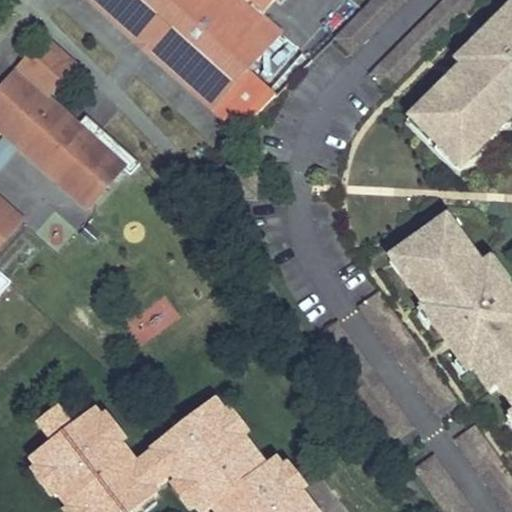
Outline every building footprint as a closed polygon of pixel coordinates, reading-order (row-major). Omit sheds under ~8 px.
[(260,18),(276,0),(88,0),(134,40),(191,91),(238,134),(270,102),(275,97),(248,73),(280,37),(281,36),(260,18)] [(351,54),(405,0),(378,0),(338,41),(351,54)] [(449,0),(373,76),(387,90),(476,0),(449,0)] [(434,98),(420,112),(430,123),(420,132),(449,161),(459,151),(469,161),(483,147),(482,146),(499,129),(501,130),(511,120),(511,118),(511,14),(511,13),(511,11),(511,10),(510,9),(508,11),(509,12),(493,27),(490,30),(491,31),(492,31),(493,32),(478,47),(477,46),(478,45),(476,44),(473,47),(474,47),(458,63),(457,62),(455,64),(457,67),(460,64),(464,68),(451,81),(452,82),(435,100),(434,98)] [(491,31),(490,30),(476,44),(478,45),(477,46),(478,47),(493,32),(492,31),(491,31)] [(73,66),(45,41),(3,87),(0,84),(0,131),(7,137),(0,144),(0,244),(21,221),(0,202),(0,167),(18,147),(87,208),(123,168),(130,175),(140,165),(100,129),(91,139),(77,126),(45,98),(73,66)] [(420,112),(410,122),(420,132),(430,123),(420,112)] [(86,117),(77,126),(91,139),(100,129),(86,117)] [(459,151),(449,161),(459,171),(469,161),(459,151)] [(228,170),(226,197),(254,199),(256,172),(228,170)] [(456,235),(447,221),(435,230),(445,243),(456,235)] [(511,296),(496,274),(488,281),(480,270),(465,249),(466,248),(456,235),(445,243),(435,230),(401,255),(410,268),(399,276),(408,290),(410,289),(424,309),(432,320),(429,322),(438,335),(440,334),(452,351),(450,352),(459,364),(462,362),(470,373),(473,371),(491,396),(499,390),(511,408),(511,296)] [(401,255),(389,263),(399,276),(410,268),(401,255)] [(489,264),(480,270),(488,281),(496,274),(489,264)] [(0,295),(9,285),(0,276),(0,295)] [(378,299),(362,310),(436,412),(451,401),(378,299)] [(166,322),(146,303),(124,326),(144,345),(166,322)] [(424,309),(421,311),(429,322),(432,320),(424,309)] [(396,441),(411,430),(338,328),(322,339),(396,441)] [(459,364),(467,375),(470,373),(462,362),(459,364)] [(315,511),(304,497),(287,473),(279,464),(269,471),(247,442),(230,418),(219,404),(192,424),(181,432),(156,451),(159,455),(140,468),(123,445),(106,421),(99,412),(76,429),(62,411),(45,424),(58,442),(35,459),(42,468),(59,492),(72,510),(74,511),(315,511)] [(230,418),(247,442),(253,438),(235,414),(230,418)] [(106,421),(123,445),(129,441),(111,417),(106,421)] [(177,427),(181,432),(192,424),(188,419),(177,427)] [(511,511),(511,485),(474,432),(458,443),(508,511),(511,511)] [(446,511),(470,511),(434,461),(418,472),(446,511)] [(36,472),(54,496),(59,492),(42,468),(36,472)] [(287,473),(304,497),(309,493),(292,469),(287,473)]
